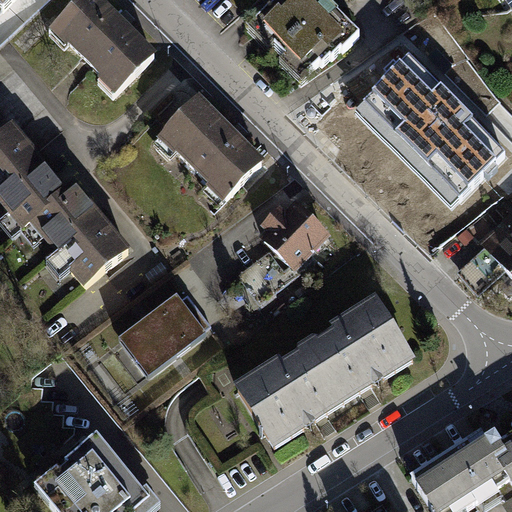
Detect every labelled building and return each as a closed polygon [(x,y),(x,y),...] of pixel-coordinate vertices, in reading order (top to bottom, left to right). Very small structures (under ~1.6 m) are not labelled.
[(161,56),(106,0),(86,0),(56,30),(119,95),(161,56)] [(271,14),(255,29),(305,79),(318,66),(320,68),(340,48),(343,51),(356,38),(317,0),(292,0),(292,1),(291,0),(288,0),(272,16),(271,14)] [(462,203),(507,158),(408,59),(363,104),(462,203)] [(269,167),(206,101),(162,142),(225,209),(269,167)] [(32,224),(67,195),(15,130),(0,142),(0,201),(23,231),(32,224)] [(67,195),(32,224),(86,290),(130,255),(75,188),(67,195)] [(300,206),(266,242),(300,275),(335,239),(300,206)] [(503,229),(483,246),(488,252),(461,276),(479,296),(506,273),(511,279),(511,237),(511,238),(503,229)] [(121,342),(136,362),(194,320),(180,300),(121,342)] [(313,348),(308,351),(338,398),(353,388),(357,393),(369,385),(370,379),(367,374),(372,371),(376,377),(381,378),(394,369),(391,365),(408,354),(376,305),(334,333),(337,337),(326,344),(325,350),(313,348)] [(209,339),(194,320),(136,362),(150,382),(209,339)] [(280,366),(238,393),(269,442),(286,432),(289,436),(301,428),(302,423),(298,417),(304,414),(308,420),(313,421),(326,412),(323,408),(338,398),(308,351),(303,354),(301,366),(294,364),(283,371),(280,366)] [(481,437),(412,483),(430,511),(468,511),(497,493),(508,509),(511,506),(511,441),(500,449),(494,441),(487,446),(481,437)] [(155,511),(98,440),(34,491),(51,511),(155,511)]
